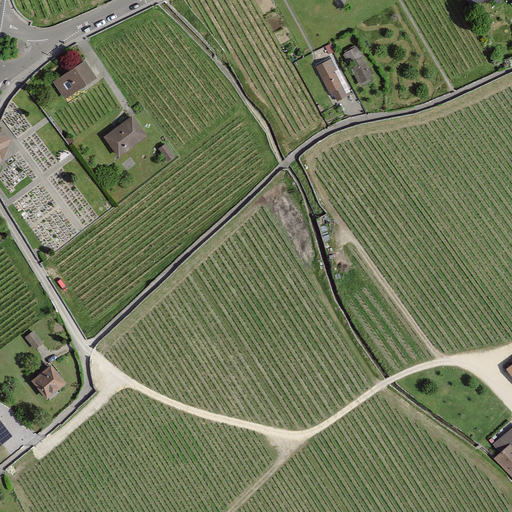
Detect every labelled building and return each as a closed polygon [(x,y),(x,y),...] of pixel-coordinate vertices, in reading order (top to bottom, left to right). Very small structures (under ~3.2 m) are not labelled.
[(467,0),(471,8),(486,0),(492,0),(496,5),(504,0),(467,0)] [(360,83),(375,76),(360,44),(345,51),(360,83)] [(352,94),(333,58),(317,67),(336,102),(352,94)] [(53,79),(66,100),(97,80),(84,59),(53,79)] [(107,136),(122,158),(149,140),(134,118),(107,136)] [(13,140),(0,134),(0,163),(3,165),(13,140)] [(34,328),(25,336),(40,353),(49,346),(34,328)] [(53,362),(34,379),(50,398),(69,381),(53,362)] [(0,413),(0,443),(15,432),(0,413)] [(511,427),(493,443),(499,451),(493,457),(511,477),(511,427)]
